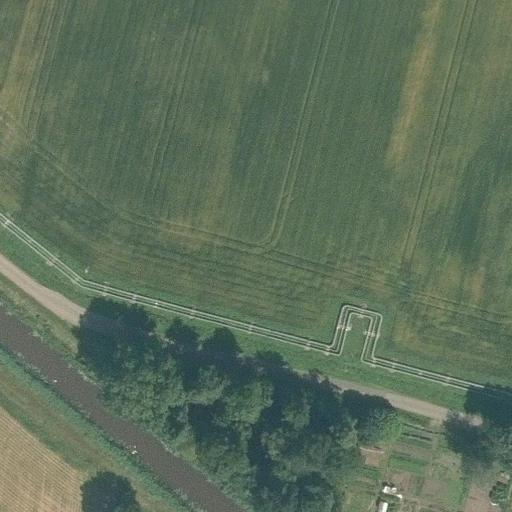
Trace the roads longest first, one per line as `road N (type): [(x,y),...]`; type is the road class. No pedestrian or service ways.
road 1 (unclassified): [(511,442),(460,418),(78,318),(0,263)]
road 2 (track): [(65,311),(108,365),(293,511)]
